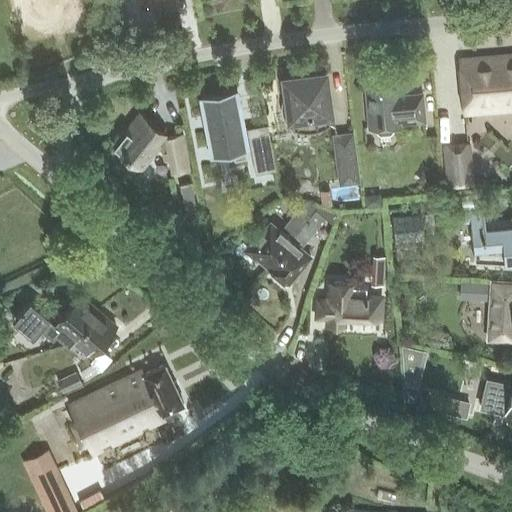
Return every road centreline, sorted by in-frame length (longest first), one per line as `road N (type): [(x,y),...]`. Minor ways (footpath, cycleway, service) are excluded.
road 1 (unclassified): [(511,477),(387,431),(293,381),(58,174)]
road 2 (residential): [(87,82),(297,44),(511,24)]
